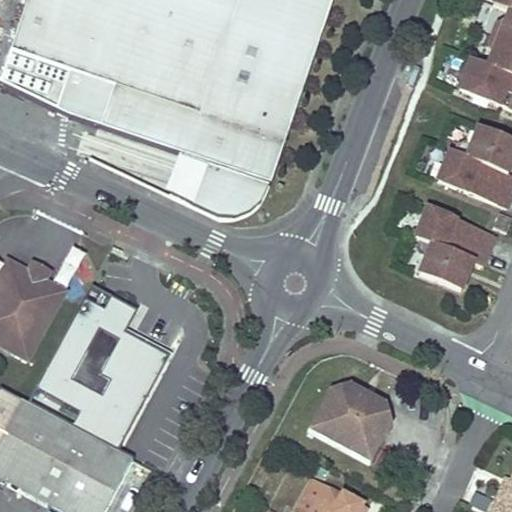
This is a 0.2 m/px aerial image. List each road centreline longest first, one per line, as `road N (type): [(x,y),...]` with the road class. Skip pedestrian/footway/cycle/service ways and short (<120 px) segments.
road 1 (residential): [(296,282),(15,148)]
road 2 (primary): [(296,282),(406,0)]
road 3 (primary): [(179,511),(296,282)]
road 4 (residential): [(475,369),(296,282)]
road 5 (residential): [(498,380),(442,511)]
